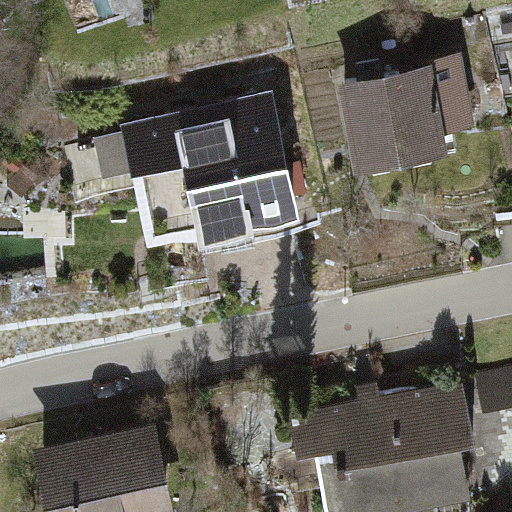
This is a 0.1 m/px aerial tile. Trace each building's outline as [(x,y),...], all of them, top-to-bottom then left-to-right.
[(484,59),(352,87),(371,176),(470,155),(465,134),(498,127),(484,59)] [(312,223),(281,100),(101,144),(112,192),(148,184),(161,238),(259,214),(264,235),(312,223)] [(511,369),(489,373),(495,411),(511,408),(511,369)] [(472,383),(303,413),(314,472),(348,466),(356,511),(467,511),(494,507),(472,383)] [(188,511),(170,427),(45,453),(57,511),(188,511)]
